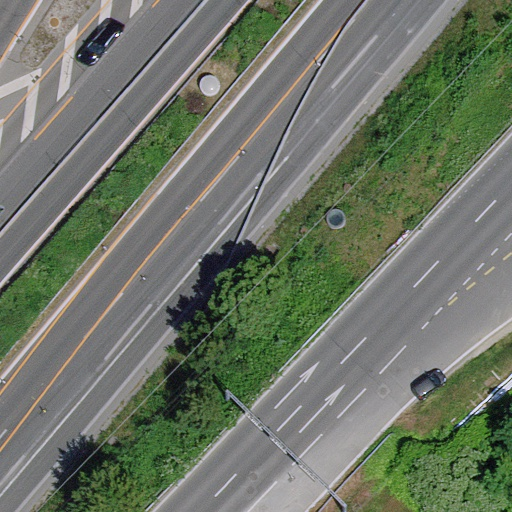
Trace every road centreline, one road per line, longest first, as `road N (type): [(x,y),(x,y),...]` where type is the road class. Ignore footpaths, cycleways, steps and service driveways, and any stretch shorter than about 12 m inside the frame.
road 1 (motorway): [(0,439),(371,0)]
road 2 (motorway): [(201,0),(0,231)]
road 3 (primary): [(234,511),(443,299)]
